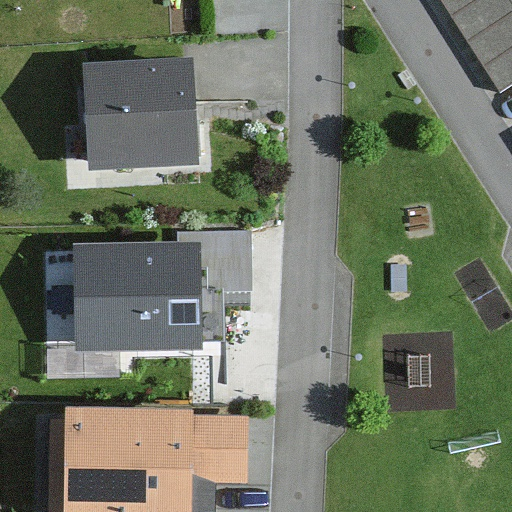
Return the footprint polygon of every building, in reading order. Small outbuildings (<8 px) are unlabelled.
[(511,0),(456,0),(496,85),(511,78),(511,0)] [(183,67),(82,70),(85,163),(186,159),(184,112),(183,67)] [(198,226),(198,287),(260,286),(259,225),(198,226)] [(190,302),(190,251),(82,252),(83,345),(191,344),(190,302)] [(236,424),(72,420),(69,510),(142,511),(175,511),(177,475),(195,476),(235,477),(236,424)]
